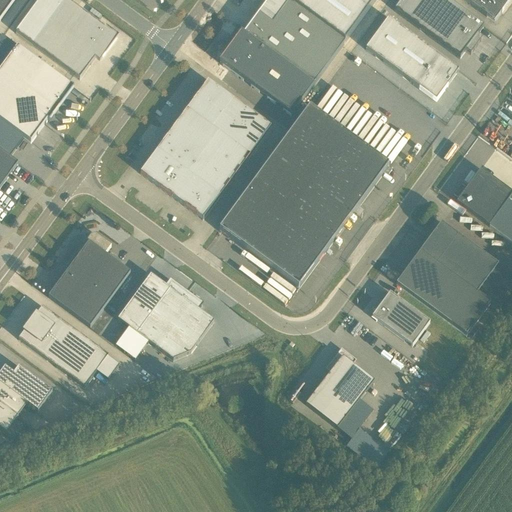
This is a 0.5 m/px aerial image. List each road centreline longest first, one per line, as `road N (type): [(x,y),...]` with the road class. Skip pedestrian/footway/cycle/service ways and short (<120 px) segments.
road 1 (unclassified): [(511,62),(319,321),(304,328),(284,329),(77,176)]
road 2 (tertiary): [(77,176),(171,47)]
road 3 (tertiary): [(0,280),(77,176)]
